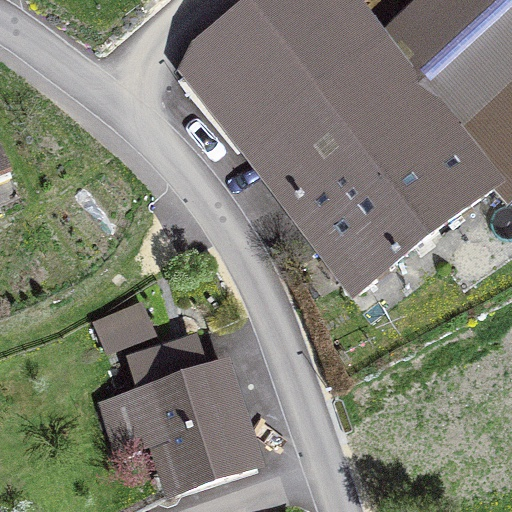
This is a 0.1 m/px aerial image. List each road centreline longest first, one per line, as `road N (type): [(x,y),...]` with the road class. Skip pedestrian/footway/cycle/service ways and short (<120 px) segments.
road 1 (residential): [(337,511),(259,312),(203,205),(127,121),(0,27)]
road 2 (track): [(0,356),(73,333),(120,305),(155,273),(203,205)]
